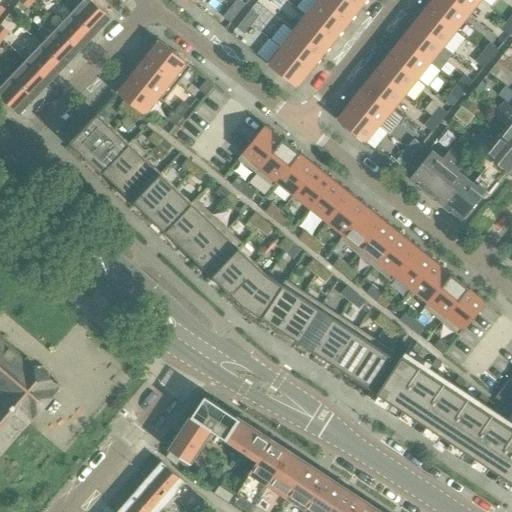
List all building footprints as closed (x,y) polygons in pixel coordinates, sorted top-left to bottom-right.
[(0,0),(0,14),(4,9),(5,9),(12,0),(0,0)] [(89,0),(83,0),(71,13),(94,35),(110,19),(89,0)] [(240,0),(236,0),(230,7),(236,12),(244,3),(240,0)] [(318,0),(317,0),(305,15),(336,39),(348,24),(318,0)] [(351,0),(318,0),(348,24),(361,8),(351,0)] [(449,0),(428,0),(424,6),(455,30),(468,14),(449,0)] [(449,0),(468,14),(479,0),(449,0)] [(424,6),(412,22),(442,46),(455,30),(424,6)] [(236,12),(230,7),(223,17),(229,22),(236,12)] [(251,9),(243,18),(250,23),(257,14),(251,9)] [(71,13),(59,26),(81,48),(94,35),(71,13)] [(305,15),(292,31),(323,55),(336,39),(305,15)] [(250,23),(243,18),(236,27),(242,32),(250,23)] [(511,29),(511,23),(509,21),(501,30),(508,35),(511,29)] [(412,22),(399,38),(429,62),(442,46),(412,22)] [(59,26),(41,44),(64,66),(81,48),(59,26)] [(292,31),(280,47),(310,71),(323,55),(292,31)] [(399,38),(386,54),(417,78),(429,62),(399,38)] [(157,39),(143,56),(172,79),(186,62),(157,39)] [(491,43),(483,53),(490,58),(497,48),(491,43)] [(41,44),(26,60),(49,82),(64,66),(41,44)] [(310,71),(280,47),(266,64),(297,88),(310,71)] [(490,58),(483,53),(476,62),(482,67),(490,58)] [(386,54),(373,69),(404,94),(417,78),(386,54)] [(143,56),(129,73),(158,96),(172,79),(143,56)] [(26,60),(12,75),(34,97),(49,82),(26,60)] [(404,94),(373,69),(361,85),(375,97),(391,110),(401,97),(404,94)] [(158,96),(129,73),(115,91),(123,97),(132,105),(142,112),(144,114),(158,97),(158,96)] [(494,76),(489,73),(485,78),(489,82),(494,76)] [(34,97),(12,75),(0,87),(0,98),(18,115),(34,97)] [(465,75),(458,85),(464,90),(472,80),(465,75)] [(195,86),(201,91),(208,82),(202,77),(195,86)] [(351,97),(348,101),(378,126),(391,110),(375,97),(361,85),(351,97)] [(464,90),(458,85),(450,94),(454,97),(457,99),(458,97),(464,90)] [(118,103),(127,111),(132,105),(123,97),(118,103)] [(511,106),(504,100),(499,106),(511,116),(511,106)] [(183,101),(176,110),(182,115),(189,106),(183,101)] [(378,126),(348,101),(334,118),(365,142),(378,126)] [(132,105),(127,111),(137,118),(142,112),(132,105)] [(470,106),(465,112),(474,120),(479,114),(470,106)] [(505,126),(498,135),(511,145),(511,116),(499,106),(491,116),(505,126)] [(440,107),(432,116),(439,121),(446,112),(440,107)] [(182,115),(176,110),(168,120),(174,125),(182,115)] [(68,140),(84,156),(111,128),(95,112),(68,140)] [(439,121),(432,116),(425,126),(431,131),(439,121)] [(240,153),(258,167),(281,138),(264,124),(240,153)] [(84,156),(100,171),(127,143),(111,128),(84,156)] [(146,137),(155,144),(160,138),(151,130),(146,137)] [(471,143),(485,155),(485,154),(507,172),(511,175),(511,145),(498,135),(491,144),(478,135),(471,143)] [(160,138),(155,144),(165,152),(170,145),(160,138)] [(258,167),(275,181),(298,152),(281,138),(258,167)] [(414,139),(407,148),(413,153),(421,144),(414,139)] [(100,171),(115,186),(143,157),(127,143),(100,171)] [(409,179),(427,194),(459,153),(451,147),(441,158),(432,151),(409,179)] [(413,153),(407,148),(399,158),(406,163),(413,153)] [(275,181),(292,194),(315,165),(298,152),(275,181)] [(427,194),(442,206),(464,178),(456,172),(466,159),(459,153),(427,194)] [(464,178),(442,206),(461,221),(485,191),(489,194),(507,172),(485,154),(485,155),(478,162),(485,168),(471,185),(464,178)] [(115,186),(131,201),(158,172),(143,157),(115,186)] [(180,164),(189,171),(194,165),(185,157),(180,164)] [(194,165),(189,171),(198,179),(203,172),(194,165)] [(292,194),(309,208),(332,179),(315,165),(292,194)] [(131,201),(147,216),(174,187),(178,183),(162,168),(158,172),(131,201)] [(230,184),(239,191),(244,185),(235,177),(230,184)] [(309,208),(326,221),(349,192),(332,179),(309,208)] [(213,191),(223,198),(228,192),(218,185),(213,191)] [(244,185),(239,191),(249,198),(254,192),(244,185)] [(147,216),(162,230),(189,202),(174,187),(147,216)] [(228,192),(223,198),(232,206),(237,200),(228,192)] [(326,221),(342,235),(366,206),(349,192),(326,221)] [(162,230),(178,245),(205,217),(189,202),(162,230)] [(264,211),(273,218),(278,212),(269,204),(264,211)] [(342,235),(359,249),(382,220),(366,206),(342,235)] [(247,218),(257,226),(262,219),(252,212),(247,218)] [(278,212),(273,218),(282,226),(287,219),(278,212)] [(178,245),(194,260),(221,232),(205,217),(178,245)] [(262,219),(257,226),(266,233),(271,227),(262,219)] [(359,249),(376,262),(399,233),(382,220),(359,249)] [(297,238),(307,245),(312,239),(302,231),(297,238)] [(194,260),(209,275),(236,247),(221,232),(194,260)] [(376,262),(393,276),(416,247),(399,233),(376,262)] [(276,247),(282,252),(290,242),(284,237),(276,247)] [(312,239),(307,245),(316,253),(321,246),(312,239)] [(290,242),(282,252),(288,257),(296,247),(290,242)] [(209,275),(225,290),(252,262),(236,247),(209,275)] [(393,276),(410,289),(433,260),(416,247),(393,276)] [(304,264),(314,271),(319,265),(309,258),(304,264)] [(331,265),(340,272),(345,266),(336,258),(331,265)] [(410,289),(427,303),(450,274),(433,260),(410,289)] [(225,290),(240,305),(265,274),(252,262),(225,290)] [(319,265),(314,271),(323,279),(328,273),(319,265)] [(345,266),(340,272),(350,280),(355,273),(345,266)] [(240,305),(258,316),(280,284),(265,274),(240,305)] [(427,303),(443,316),(467,287),(450,274),(427,303)] [(258,316),(276,328),(298,296),(280,284),(258,316)] [(338,291),(348,299),(353,292),(343,285),(338,291)] [(365,292),(374,299),(379,293),(370,285),(365,292)] [(467,287),(443,316),(461,330),(484,301),(467,287)] [(353,292),(348,299),(357,306),(362,300),(353,292)] [(379,293),(374,299),(383,307),(388,300),(379,293)] [(276,328),(294,340),(316,307),(298,296),(276,328)] [(294,340),(312,352),(334,319),(337,314),(319,302),(316,307),(294,340)] [(372,318),(381,326),(386,320),(377,312),(372,318)] [(398,319),(408,326),(413,320),(403,313),(398,319)] [(312,352),(330,364),(352,331),(334,319),(312,352)] [(386,320),(381,326),(391,333),(396,327),(386,320)] [(413,320),(408,326),(417,334),(422,328),(413,320)] [(330,364),(348,376),(370,343),(352,331),(330,364)] [(0,452),(24,424),(25,425),(27,422),(29,423),(33,421),(34,417),(35,416),(34,416),(55,392),(56,393),(59,391),(60,387),(58,383),(55,382),(54,383),(50,379),(50,378),(48,377),(37,368),(37,367),(36,366),(36,367),(30,362),(31,362),(28,358),(25,357),(24,356),(22,358),(16,353),(8,347),(8,346),(0,338),(0,452)] [(445,346),(436,338),(431,345),(440,352),(445,346)] [(414,340),(407,351),(414,355),(420,345),(414,340)] [(370,343),(348,376),(367,388),(389,356),(370,343)] [(471,456),(495,472),(511,483),(511,429),(495,418),(478,407),(471,402),(447,387),(423,371),(398,354),(373,392),(398,409),(422,424),(447,440),(471,456)] [(433,356),(426,366),(433,371),(439,361),(433,356)] [(456,374),(449,385),(455,389),(462,379),(456,374)] [(511,381),(507,378),(502,384),(511,392),(511,391),(511,381)] [(502,384),(498,390),(507,398),(511,392),(502,384)] [(507,398),(498,390),(493,396),(502,404),(507,398)] [(471,402),(478,407),(484,397),(478,392),(471,402)] [(190,416),(211,430),(224,438),(237,418),(204,396),(190,416)] [(189,463),(211,430),(190,416),(168,450),(169,451),(165,457),(176,466),(181,459),(189,463)] [(224,438),(256,459),(269,439),(237,418),(224,438)] [(248,473),(266,485),(288,451),(269,439),(256,459),(257,460),(248,473)] [(266,485),(285,497),(307,463),(288,451),(266,485)] [(161,462),(146,479),(172,502),(178,495),(176,492),(184,482),(161,462)] [(285,497),(303,509),(325,475),(307,463),(285,497)] [(303,509),(307,511),(326,511),(343,487),(325,475),(303,509)] [(146,479),(131,495),(150,511),(158,511),(163,506),(166,509),(172,502),(146,479)] [(213,494),(228,503),(234,495),(218,485),(213,494)] [(326,511),(352,511),(361,499),(343,487),(326,511)] [(150,511),(131,495),(116,511),(150,511)] [(248,511),(253,505),(239,496),(234,504),(246,511),(248,511)] [(352,511),(378,511),(379,511),(361,499),(352,511)]
